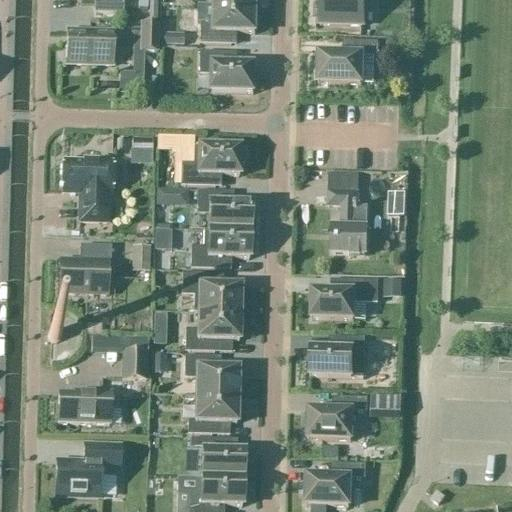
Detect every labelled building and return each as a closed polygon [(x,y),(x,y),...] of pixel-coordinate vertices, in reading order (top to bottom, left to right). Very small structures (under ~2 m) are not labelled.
[(66,0),(93,1),(93,17),(122,18),(122,0),(66,0)] [(215,0),(215,8),(257,10),(257,0),(215,0)] [(319,0),(319,2),(316,2),(316,14),(319,14),(319,28),(362,29),(363,0),(378,1),(378,0),(319,0)] [(257,10),(215,8),(215,26),(203,26),(202,48),(232,49),(232,37),(256,38),(257,10)] [(140,32),(140,55),(156,55),(156,32),(140,32)] [(113,36),(65,34),(64,68),(112,69),(113,36)] [(348,58),(318,58),(318,61),(315,61),(314,73),(317,73),(317,87),(361,88),(362,59),(376,59),(377,45),(348,44),(348,58)] [(213,79),(212,96),(254,97),(255,70),(231,69),(231,57),(201,56),(201,78),(213,79)] [(393,130),(394,108),(383,108),(382,129),(393,130)] [(149,157),(149,148),(127,148),(127,157),(149,157)] [(193,168),(186,168),(180,168),(179,191),(221,192),(221,179),(239,180),(239,167),(244,167),(244,154),(240,154),(240,152),(193,151),(193,168)] [(125,162),(126,182),(145,182),(144,162),(125,162)] [(62,166),(61,196),(81,196),(81,205),(79,205),(78,225),(106,226),(106,197),(110,197),(111,167),(62,166)] [(325,176),(324,195),(350,196),(351,176),(325,176)] [(171,196),(158,195),(157,207),(171,208),(171,196)] [(365,259),(366,232),(358,232),(359,196),(327,195),(327,210),(340,211),(340,231),(330,231),(330,258),(365,259)] [(208,234),(249,235),(250,210),(226,210),(227,197),(197,197),(196,219),(208,220),(208,234)] [(249,262),(249,235),(208,234),(203,234),(202,251),(190,250),(190,273),(225,274),(225,262),(249,262)] [(81,265),(59,264),(58,297),(106,299),(107,267),(109,267),(110,249),(85,248),(85,261),(81,265)] [(149,250),(132,250),(131,275),(149,275),(149,250)] [(192,316),(197,316),(239,318),(240,290),(216,289),(216,277),(182,276),(181,299),(193,299),(192,316)] [(335,284),(334,296),(310,296),(310,323),(352,325),(352,307),(376,308),(377,285),(335,284)] [(400,285),(384,284),(384,302),(400,302),(400,285)] [(239,318),(197,316),(197,333),(185,333),(184,355),(214,356),(214,344),(238,345),(239,318)] [(53,331),(47,333),(45,339),(47,344),(53,346),(58,344),(60,338),(58,333),(53,331)] [(163,335),(152,334),(152,348),(163,348),(163,335)] [(333,354),(309,353),(308,381),(362,382),(363,342),(333,342),(333,354)] [(146,356),(122,355),(121,383),(145,384),(146,356)] [(194,383),(193,399),(237,400),(237,373),(219,372),(219,360),(184,359),(183,382),(194,383)] [(73,398),(57,398),(56,427),(108,428),(108,427),(119,428),(119,414),(109,413),(109,396),(73,395),(73,398)] [(237,400),(193,399),(193,425),(187,425),(187,438),(212,439),(212,426),(236,427),(237,400)] [(400,399),(371,399),(370,421),(400,422),(400,399)] [(338,416),(307,415),(307,418),(304,418),(304,430),(307,430),(307,444),(350,445),(351,416),(366,417),(366,402),(338,402),(338,416)] [(70,452),(70,441),(48,441),(48,451),(70,452)] [(184,453),(184,481),(242,483),(243,455),(219,455),(220,442),(190,442),(189,453),(184,453)] [(83,467),(55,466),(54,500),(98,501),(99,478),(118,479),(119,449),(83,448),(83,467)] [(336,482),(306,481),(306,484),(303,484),(302,496),(305,496),(305,510),(311,510),(310,511),(325,511),(325,510),(349,511),(349,482),(364,483),(365,468),(336,468),(336,482)] [(242,510),(242,483),(184,481),(176,481),(174,511),(217,511),(218,509),(242,510)] [(444,501),(436,494),(430,503),(438,509),(444,501)]
